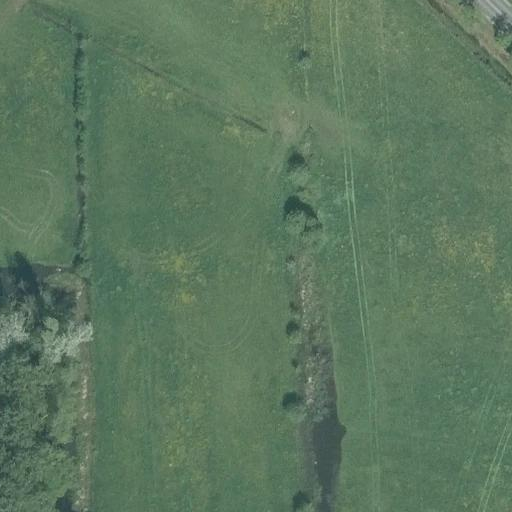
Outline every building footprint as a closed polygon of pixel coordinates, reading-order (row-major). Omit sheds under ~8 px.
[(48,171),(18,173),(20,213),(51,211),(48,171)] [(18,173),(0,174),(0,214),(20,213),(18,173)] [(180,295),(140,298),(142,322),(181,320),(180,295)] [(181,320),(142,322),(143,346),(183,344),(181,320)] [(183,344),(143,346),(145,371),(184,368),(183,344)] [(184,368),(145,371),(146,395),(186,393),(184,368)] [(187,416),(147,418),(149,449),(189,446),(187,416)] [(189,446),(149,449),(151,479),(191,477),(189,446)] [(192,511),(192,499),(152,502),(152,511),(192,511)]
